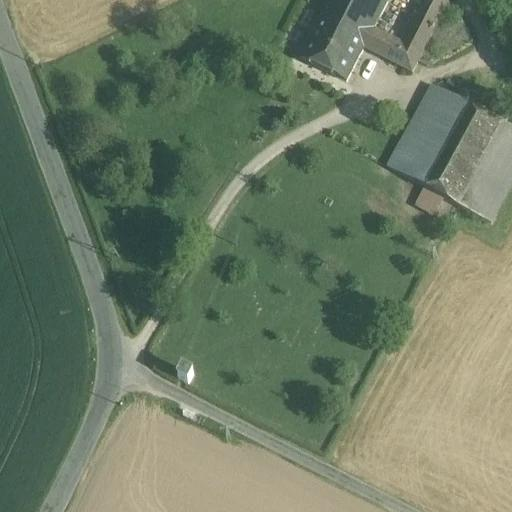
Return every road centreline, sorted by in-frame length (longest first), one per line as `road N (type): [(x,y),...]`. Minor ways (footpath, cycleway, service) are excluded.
road 1 (unclassified): [(0,20),(119,364)]
road 2 (unclassified): [(404,511),(119,364)]
road 3 (unclassified): [(119,364),(48,511)]
